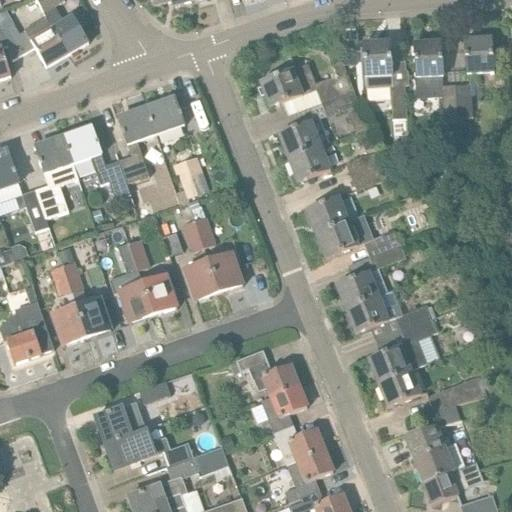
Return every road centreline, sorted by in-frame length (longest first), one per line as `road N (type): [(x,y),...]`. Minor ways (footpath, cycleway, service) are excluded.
road 1 (residential): [(299,292),(196,51)]
road 2 (residential): [(54,383),(166,351),(299,292)]
road 3 (residential): [(196,51),(306,11),(450,0)]
road 4 (residential): [(387,511),(299,292)]
road 5 (residential): [(0,118),(150,63)]
road 6 (residential): [(98,511),(54,383)]
